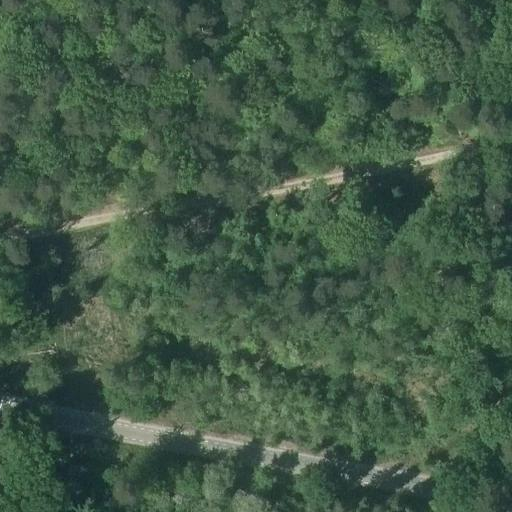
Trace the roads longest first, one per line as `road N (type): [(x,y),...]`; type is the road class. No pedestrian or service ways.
road 1 (tertiary): [(511,505),(82,429),(0,406)]
road 2 (track): [(0,239),(511,142)]
